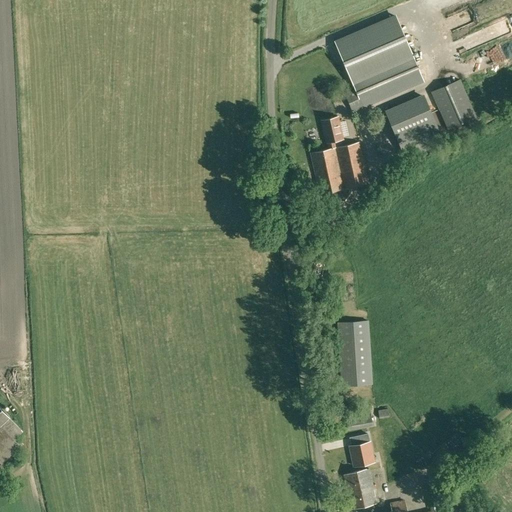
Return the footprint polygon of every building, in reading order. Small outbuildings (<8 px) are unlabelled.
[(353,112),(424,82),(412,52),(396,17),(335,43),(350,78),(355,89),(345,93),(353,112)] [(477,116),(461,79),(432,92),(449,129),(477,116)] [(386,111),(404,154),(441,138),(430,112),(423,95),(421,95),(386,111)] [(327,142),(329,149),(310,153),(319,194),(368,183),(359,142),(335,147),(334,141),(343,139),(338,117),(322,120),(327,142)] [(389,181),(405,166),(398,158),(382,173),(389,181)] [(372,384),(368,320),(338,322),(342,386),(372,384)] [(0,465),(0,466),(24,444),(18,437),(23,432),(10,418),(0,405),(0,465)] [(379,418),(388,417),(387,409),(378,410),(379,418)] [(348,429),(372,425),(370,411),(346,414),(348,429)] [(360,444),(352,445),(350,446),(351,451),(354,466),(372,462),(374,461),(372,453),(368,433),(358,435),(360,444)] [(409,452),(415,468),(426,464),(420,447),(409,452)] [(377,503),(368,468),(343,474),(352,509),(377,503)] [(431,511),(438,509),(439,495),(440,486),(437,477),(424,480),(431,511)] [(391,510),(384,511),(407,511),(404,500),(390,503),(391,510)]
